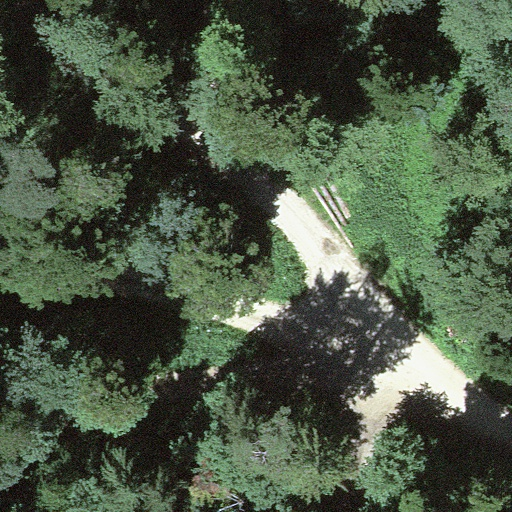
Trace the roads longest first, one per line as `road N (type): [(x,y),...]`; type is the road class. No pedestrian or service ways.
road 1 (track): [(370,322),(226,138),(0,22)]
road 2 (track): [(370,322),(283,371),(73,398),(0,437)]
road 3 (track): [(370,322),(0,264)]
road 4 (track): [(370,322),(338,445),(338,511)]
road 5 (track): [(511,412),(370,322)]
road 6 (track): [(232,0),(226,138)]
